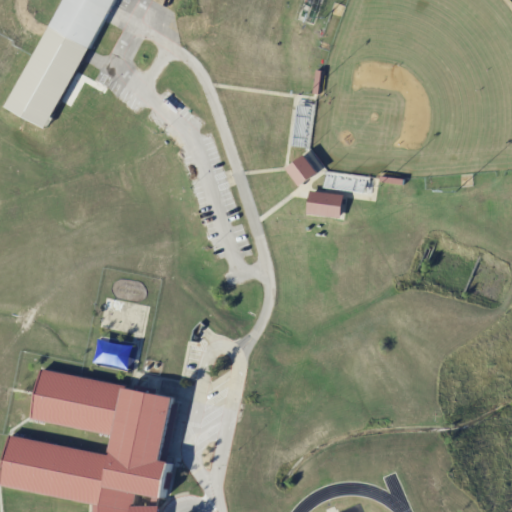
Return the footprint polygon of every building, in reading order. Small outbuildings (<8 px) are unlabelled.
[(124,0),(126,1),(53,135),(13,113),(73,0),(124,0)] [(323,71),(325,71),(322,94),(316,94),(319,71),(323,71)] [(324,174),(305,188),(291,169),(310,155),(324,174)] [(325,188),(367,192),(368,176),(326,172),(325,188)] [(407,180),(406,185),(383,182),(384,177),(407,180)] [(347,198),(344,219),(310,215),(313,192),(347,196),(347,198)] [(172,508),(172,511),(103,511),(103,505),(10,486),(20,437),(125,458),(129,438),(40,421),(50,371),(190,400),(177,462),(186,464),(179,499),(147,494),(145,508),(172,508)]
